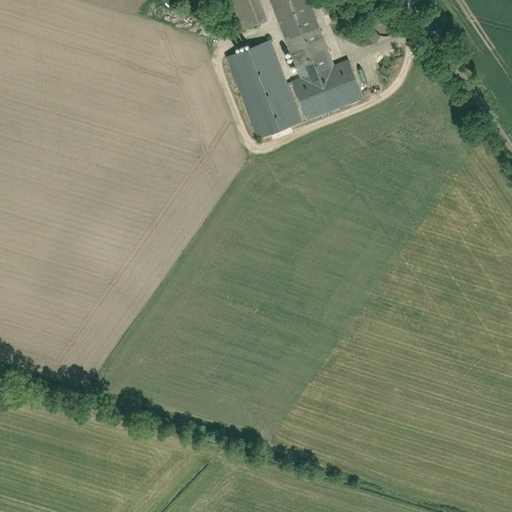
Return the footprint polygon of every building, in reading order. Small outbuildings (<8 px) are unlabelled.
[(263,16),(256,0),(229,0),(239,25),(263,16)] [(308,0),(269,0),(299,74),(290,78),(306,120),(364,98),(349,58),(333,64),(308,0)] [(396,24),(396,22),(396,18),(395,16),(393,14),(392,12),(389,10),(387,9),(385,8),(382,8),(380,8),(377,9),(375,11),(373,12),(371,15),(370,17),(369,19),(369,22),(369,25),(370,28),(371,29),(373,32),(375,33),(378,35),(381,35),(383,35),(385,35),(388,34),(391,32),(392,31),(394,29),(395,27),(396,24)] [(361,9),(347,13),(350,22),(364,18),(361,9)] [(470,62),(473,67),(482,61),(479,56),(470,62)] [(435,75),(425,79),(429,89),(439,85),(435,75)]
